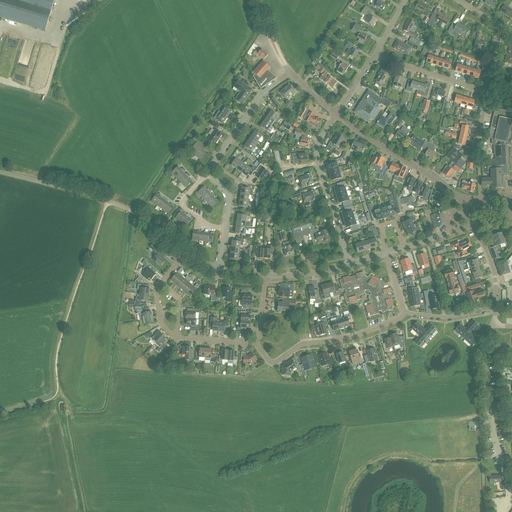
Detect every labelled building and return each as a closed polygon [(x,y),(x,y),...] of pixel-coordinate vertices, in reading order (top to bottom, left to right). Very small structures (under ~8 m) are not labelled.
[(54,0),(0,0),(0,16),(45,30),(54,0)] [(375,6),(382,10),(385,4),(383,3),(384,0),(378,0),(375,6)] [(415,7),(427,14),(430,8),(424,4),(423,5),(418,2),(415,7)] [(500,12),(511,18),(511,16),(511,9),(504,5),(500,12)] [(368,23),(373,26),(377,20),(372,17),(369,15),(372,10),(365,6),(361,13),(368,17),(367,19),(365,22),(368,23)] [(443,29),(445,24),(446,25),(449,19),(444,16),(445,16),(438,12),(435,10),(426,25),(427,29),(430,28),(433,23),(436,23),(438,20),(440,21),(438,26),(443,29)] [(408,34),(416,38),(418,34),(411,30),(415,23),(408,19),(406,24),(406,25),(403,30),(409,33),(408,34)] [(457,33),(465,37),(470,29),(457,23),(456,26),(452,24),(448,32),(451,34),(456,36),(457,33)] [(352,31),(358,35),(357,37),(360,39),(358,41),(362,44),(364,41),(364,42),(367,36),(361,33),(364,29),(356,24),(352,31)] [(474,51),(478,52),(478,49),(484,50),(485,42),(480,41),(481,34),(477,33),(476,40),(474,49),(474,51)] [(415,43),(419,45),(421,41),(416,39),(411,37),(409,40),(415,43)] [(394,48),(407,55),(411,48),(413,45),(408,42),(406,45),(398,40),(394,48)] [(346,52),(354,58),(358,52),(353,49),(352,48),(354,45),(348,41),(346,45),(350,47),(349,49),(346,52)] [(261,57),(264,60),(268,55),(262,49),(259,53),(256,50),(256,51),(255,50),(258,46),(254,43),(247,53),(251,56),(252,55),(254,57),(256,55),(257,56),(257,55),(260,58),(261,57)] [(336,71),(343,75),(345,72),(349,67),(342,63),(339,60),(337,62),(340,66),(336,71)] [(253,76),(261,89),(276,78),(268,70),(271,68),(263,61),(253,72),(252,74),(254,75),(253,76)] [(443,67),(449,69),(451,63),(446,61),(443,67)] [(376,81),(382,85),(388,77),(385,75),(387,73),(382,69),(379,73),(381,74),(376,81)] [(472,76),(478,78),(481,72),(475,70),(472,76)] [(320,78),(333,88),(337,82),(326,74),(328,72),(325,71),(324,72),(320,78)] [(400,88),(404,89),(407,79),(403,78),(403,77),(396,75),(393,86),(400,88)] [(236,99),(243,104),(252,90),(238,80),(234,87),(241,92),(236,99)] [(417,90),(420,83),(412,81),(411,84),(408,83),(406,90),(409,91),(410,89),(412,89),(412,88),(417,90)] [(420,83),(417,90),(416,94),(427,97),(431,85),(427,84),(427,86),(420,83)] [(280,92),(286,99),(295,92),(289,85),(280,92)] [(433,96),(437,98),(438,95),(444,97),(446,92),(438,89),(437,92),(435,91),(433,96)] [(372,119),(377,123),(378,121),(378,122),(383,116),(382,116),(384,113),(379,109),(378,106),(379,105),(382,104),(388,108),(391,102),(384,97),(382,99),(369,90),(357,109),(358,110),(358,112),(357,114),(368,121),(369,120),(372,119)] [(458,103),(460,104),(463,97),(457,95),(454,102),(453,105),(457,107),(458,103)] [(270,100),(277,108),(280,105),(273,97),(270,100)] [(460,104),(467,106),(469,99),(463,97),(460,104)] [(467,106),(473,108),(475,101),(469,99),(467,106)] [(214,118),(223,124),(225,121),(230,114),(231,115),(233,111),(225,106),(220,113),(218,111),(214,118)] [(495,145),(507,145),(511,146),(511,139),(511,112),(496,109),(494,117),(493,116),(490,130),(492,130),(490,138),(492,138),(492,144),(493,144),(494,154),(495,154),(495,145)] [(267,116),(275,121),(278,116),(271,111),(267,116)] [(309,123),(315,126),(316,125),(319,120),(313,116),(314,114),(310,112),(305,120),(309,123)] [(377,124),(383,128),(386,124),(389,126),(396,117),(391,114),(387,120),(384,118),(385,117),(383,116),(378,122),(378,121),(377,123),(377,124)] [(264,121),(271,126),(275,121),(267,116),(264,121)] [(210,124),(217,129),(220,125),(212,120),(210,124)] [(273,128),(271,126),(264,121),(260,126),(267,131),(270,133),(273,128)] [(395,136),(402,141),(406,135),(407,136),(410,131),(403,127),(400,131),(399,130),(395,136)] [(206,143),(209,146),(212,142),(215,144),(222,134),(215,129),(208,139),(206,143)] [(251,136),(258,141),(262,136),(255,131),(251,136)] [(306,137),(302,136),(301,136),(302,132),(297,131),(295,131),(294,135),(296,135),(295,139),(298,139),(301,140),(300,145),(304,146),(305,145),(307,145),(309,139),(306,139),(306,137)] [(326,149),(331,152),(334,147),(335,148),(339,141),(338,141),(340,136),(337,134),(332,142),(330,141),(326,149)] [(271,138),(278,144),(281,140),(273,135),(271,138)] [(248,141),(255,146),(258,141),(251,136),(248,141)] [(339,141),(335,148),(338,150),(340,148),(345,139),(340,136),(338,141),(339,141)] [(421,147),(425,150),(429,143),(425,140),(424,142),(414,136),(409,143),(419,150),(421,147)] [(244,147),(251,151),(255,146),(248,141),(244,147)] [(350,149),(361,154),(365,147),(354,141),(350,149)] [(194,154),(200,159),(205,151),(204,150),(204,149),(202,148),(204,146),(198,142),(192,149),(195,152),(194,154)] [(429,158),(432,160),(436,153),(435,153),(435,152),(433,150),(435,146),(429,143),(425,150),(427,151),(425,155),(429,157),(429,158)] [(508,165),(507,145),(495,145),(495,154),(496,163),(487,163),(488,169),(488,174),(491,174),(491,178),(482,179),(482,186),(491,186),(492,190),(496,190),(496,191),(500,191),(500,188),(505,188),(505,182),(504,183),(503,176),(509,175),(509,165),(508,165)] [(442,173),(449,179),(455,172),(452,170),(453,168),(459,172),(466,163),(460,159),(463,155),(453,147),(446,156),(452,161),(451,164),(450,163),(448,166),(447,166),(442,173)] [(274,151),(276,162),(284,160),(281,149),(274,151)] [(341,157),(343,154),(341,152),(340,153),(336,151),(333,156),(337,159),(339,156),(341,157)] [(292,161),(292,164),(303,163),(303,160),(307,160),(307,154),(299,154),(293,154),(293,161),(292,161)] [(378,179),(383,180),(384,175),(382,175),(385,168),(386,165),(383,163),(385,159),(377,155),(376,158),(373,156),(371,162),(372,163),(370,166),(377,170),(376,172),(380,174),(378,179)] [(231,166),(236,169),(241,162),(236,159),(231,166)] [(236,169),(241,173),(246,166),(241,162),(236,169)] [(327,165),(329,170),(338,167),(336,162),(327,165)] [(395,172),(398,165),(392,163),(389,170),(391,171),(390,173),(393,175),(394,172),(395,172)] [(261,180),(262,181),(268,172),(266,170),(266,169),(266,168),(260,164),(256,170),(258,171),(258,172),(256,176),(259,178),(259,179),(261,180)] [(405,172),(407,169),(398,165),(395,172),(396,173),(395,175),(393,179),(396,181),(398,177),(404,179),(407,173),(405,172)] [(241,173),(247,176),(248,174),(251,176),(255,169),(253,167),(251,169),(246,166),(241,173)] [(183,171),(183,172),(184,171),(182,169),(181,170),(178,167),(172,172),(176,177),(183,171)] [(329,170),(330,176),(339,173),(338,167),(329,170)] [(185,174),(183,172),(183,171),(176,177),(181,182),(187,176),(188,177),(189,176),(188,176),(186,174),(185,174)] [(299,178),(302,187),(307,186),(306,184),(308,183),(309,184),(313,182),(310,173),(306,175),(299,178)] [(190,179),(188,177),(187,176),(181,182),(186,187),(192,182),(193,181),(191,179),(190,179)] [(412,192),(412,191),(416,183),(414,182),(415,179),(410,177),(406,187),(409,188),(408,191),(412,192)] [(419,197),(419,196),(423,188),(421,187),(422,183),(417,181),(416,183),(412,191),(416,193),(415,195),(419,197)] [(466,191),(473,192),(475,184),(465,182),(465,181),(463,181),(462,183),(461,188),(463,188),(463,189),(466,190),(466,191)] [(335,190),(336,193),(346,190),(344,186),(346,185),(345,182),(337,184),(338,187),(339,189),(335,190)] [(419,196),(423,197),(422,200),(426,201),(431,191),(429,190),(429,188),(424,185),(423,188),(419,196)] [(209,192),(210,192),(210,191),(208,189),(207,189),(206,188),(205,186),(198,192),(203,197),(209,192)] [(302,194),(305,203),(312,201),(318,200),(315,190),(309,192),(302,194)] [(336,193),(338,201),(348,197),(346,190),(336,193)] [(434,201),(441,204),(447,194),(440,190),(438,193),(436,192),(435,192),(432,191),(429,200),(432,201),(433,196),(436,198),(434,201)] [(212,194),(210,192),(209,192),(203,197),(207,202),(214,196),(214,197),(215,196),(214,196),(213,194),(212,194)] [(393,192),(398,214),(403,213),(400,200),(399,199),(400,199),(401,195),(393,192)] [(151,201),(157,205),(162,198),(163,199),(163,198),(163,197),(160,196),(160,197),(156,194),(151,201)] [(390,202),(385,204),(386,207),(389,217),(395,215),(393,209),(395,208),(392,195),(388,197),(390,202)] [(216,199),(214,197),(214,196),(207,202),(212,207),(218,202),(219,201),(217,199),(216,199)] [(343,202),(344,207),(352,205),(351,201),(349,202),(348,197),(338,201),(339,204),(343,202)] [(168,202),(168,203),(169,202),(168,201),(166,200),(165,201),(163,199),(162,198),(157,205),(163,209),(168,202)] [(171,204),(168,203),(168,202),(163,209),(168,213),(173,206),(174,206),(171,204)] [(379,206),(380,209),(383,218),(389,217),(386,207),(385,204),(379,206)] [(343,217),(353,214),(352,210),(353,209),(352,206),(345,208),(346,211),(346,213),(342,214),(343,217)] [(374,211),(377,220),(383,218),(380,209),(374,211)] [(186,215),(187,216),(187,215),(187,214),(184,213),(184,214),(180,211),(175,218),(181,222),(186,215)] [(431,216),(435,228),(438,227),(439,228),(447,225),(442,211),(434,214),(435,214),(431,216)] [(346,225),(355,222),(353,214),(343,217),(346,225)] [(403,223),(406,229),(413,225),(412,222),(416,220),(413,214),(405,218),(406,221),(403,223)] [(189,218),(187,216),(186,215),(181,222),(187,226),(192,219),(192,220),(193,219),(190,217),(189,218)] [(295,239),(297,244),(301,243),(300,237),(311,234),(313,240),(317,239),(318,243),(324,241),(329,240),(326,230),(321,232),(319,233),(318,229),(314,230),(314,228),(313,228),(310,219),(290,226),(292,231),(295,239)] [(287,233),(292,231),(290,226),(289,221),(284,223),(284,224),(287,233)] [(351,228),(352,231),(359,229),(358,225),(357,226),(355,222),(346,225),(347,228),(350,226),(351,228)] [(414,232),(415,235),(422,232),(419,226),(418,223),(414,225),(413,225),(406,229),(408,235),(411,233),(414,232)] [(372,230),(374,236),(378,235),(375,225),(368,227),(369,231),(372,230)] [(192,240),(199,241),(200,232),(201,232),(201,231),(200,231),(198,231),(198,232),(194,231),(192,240)] [(207,233),(208,233),(208,232),(207,232),(204,231),(204,233),(201,232),(200,232),(199,241),(206,242),(207,233)] [(211,233),(208,233),(207,233),(206,242),(213,242),(214,234),(214,233),(211,232),(211,233)] [(492,236),(496,246),(508,242),(507,238),(504,239),(503,235),(504,235),(503,232),(502,233),(502,232),(492,236)] [(231,247),(240,248),(240,245),(243,246),(244,239),(237,238),(236,241),(232,241),(231,247)] [(368,238),(365,239),(366,241),(362,242),(364,251),(371,249),(369,240),(368,238)] [(369,240),(371,249),(378,247),(375,238),(369,240)] [(456,247),(457,250),(470,243),(468,240),(460,244),(458,241),(454,243),(451,245),(453,249),(456,247)] [(283,246),(286,256),(295,253),(293,249),(291,243),(290,241),(283,243),(284,245),(283,246)] [(355,245),(358,253),(364,251),(362,242),(355,245)] [(457,253),(459,257),(460,257),(465,254),(464,253),(467,251),(467,250),(472,247),(470,243),(457,250),(459,252),(457,253)] [(153,259),(160,266),(165,260),(159,255),(162,252),(152,244),(150,247),(155,252),(153,255),(156,256),(153,259)] [(259,260),(261,260),(262,259),(262,258),(264,258),(264,249),(261,249),(261,245),(255,244),(255,252),(258,251),(258,258),(258,259),(259,260)] [(264,249),(264,258),(270,258),(270,252),(274,253),(274,245),(268,245),(268,249),(264,249)] [(498,263),(502,275),(510,273),(509,272),(511,271),(510,266),(511,264),(511,246),(509,250),(511,252),(511,255),(508,261),(506,262),(506,260),(498,263)] [(490,249),(494,259),(500,257),(497,249),(496,249),(495,247),(490,249)] [(417,256),(420,266),(428,264),(425,253),(417,256)] [(409,258),(401,261),(404,272),(412,270),(413,273),(417,272),(414,265),(411,266),(409,258)] [(469,262),(471,268),(478,265),(476,259),(469,262)] [(146,271),(143,275),(147,279),(149,278),(151,279),(156,274),(155,273),(157,270),(148,263),(145,260),(142,263),(145,266),(143,268),(146,271)] [(471,268),(473,274),(480,271),(478,265),(471,268)] [(176,284),(182,276),(183,275),(180,273),(183,270),(181,268),(171,280),(176,284)] [(445,279),(446,279),(453,277),(454,276),(452,269),(443,272),(445,279)] [(473,274),(475,280),(482,277),(480,271),(473,274)] [(350,304),(357,302),(357,300),(360,299),(359,296),(363,294),(365,290),(368,291),(376,278),(372,276),(372,277),(369,275),(368,277),(364,275),(363,272),(356,274),(356,275),(350,277),(350,276),(342,278),(343,279),(340,280),(342,290),(345,289),(346,293),(344,294),(346,303),(349,302),(350,304)] [(176,284),(181,288),(190,277),(187,275),(185,279),(182,276),(176,284)] [(181,288),(185,292),(192,285),(189,282),(192,279),(190,277),(181,288)] [(453,277),(446,279),(448,287),(456,286),(453,277)] [(385,290),(384,286),(380,284),(381,282),(379,280),(379,279),(376,278),(368,291),(371,293),(368,297),(370,301),(366,302),(367,305),(366,306),(368,313),(369,313),(370,316),(373,315),(379,313),(379,311),(383,310),(384,312),(393,309),(392,306),(393,306),(391,298),(390,299),(388,293),(389,292),(388,289),(385,290)] [(333,283),(327,285),(330,293),(333,292),(334,296),(340,294),(338,286),(334,287),(333,283)] [(140,293),(149,295),(150,289),(149,289),(150,286),(138,284),(137,290),(141,290),(140,293)] [(185,292),(190,296),(199,286),(197,284),(194,287),(192,285),(185,292)] [(289,297),(293,297),(294,285),(286,284),(286,288),(280,288),(279,296),(289,297)] [(319,291),(322,300),(328,298),(327,294),(330,293),(327,285),(322,286),(323,290),(319,291)] [(456,286),(448,287),(448,288),(450,295),(458,292),(457,285),(456,286)] [(211,301),(217,301),(218,293),(215,292),(215,286),(211,286),(205,286),(204,294),(211,295),(211,301)] [(315,299),(315,303),(318,304),(322,302),(319,291),(315,292),(315,293),(314,292),(314,286),(309,286),(309,293),(310,293),(310,299),(315,299)] [(226,301),(233,302),(234,292),(230,291),(230,288),(224,287),(223,297),(226,297),(226,301)] [(428,287),(423,288),(425,299),(428,298),(430,306),(438,305),(435,291),(429,292),(428,287)] [(243,300),(252,301),(253,295),(248,295),(248,292),(248,289),(241,288),(241,291),(241,294),(243,295),(243,300)] [(420,296),(423,296),(422,294),(420,294),(419,293),(418,293),(417,288),(408,289),(410,298),(420,296)] [(482,289),(474,292),(476,299),(485,296),(482,289)] [(476,299),(474,292),(473,291),(466,293),(469,302),(476,299)] [(135,303),(147,304),(147,301),(148,301),(149,295),(140,293),(140,297),(136,297),(135,303)] [(410,298),(411,307),(420,305),(419,300),(420,300),(420,298),(420,296),(410,298)] [(278,310),(288,311),(289,306),(295,306),(296,303),(300,303),(301,301),(296,301),(296,300),(283,299),(282,299),(282,302),(278,302),(278,310)] [(239,309),(246,310),(247,307),(252,307),(252,301),(243,300),(243,301),(240,301),(240,306),(239,309)] [(139,314),(140,321),(143,320),(153,318),(151,311),(147,312),(146,308),(144,308),(143,307),(137,306),(134,307),(135,311),(136,310),(137,313),(139,314)] [(186,319),(187,319),(195,319),(196,313),(199,313),(199,309),(192,309),(192,312),(186,312),(186,319)] [(241,321),(250,322),(251,316),(246,315),(246,312),(239,312),(239,317),(239,318),(241,318),(241,321)] [(342,319),(345,327),(350,326),(348,320),(351,319),(349,313),(344,315),(345,318),(342,319)] [(213,331),(219,331),(219,323),(220,323),(220,320),(217,320),(217,318),(211,317),(210,324),(213,324),(213,331)] [(319,335),(327,333),(326,329),(326,328),(329,327),(326,317),(322,318),(322,320),(320,320),(316,329),(317,335),(319,335)] [(139,328),(140,333),(146,331),(151,329),(150,325),(154,324),(153,318),(143,320),(140,321),(141,327),(140,327),(139,328)] [(192,329),(199,329),(199,326),(196,325),(196,319),(195,319),(187,319),(187,325),(192,325),(192,329)] [(223,321),(220,320),(220,323),(219,323),(219,331),(225,332),(225,325),(228,326),(229,319),(226,319),(225,323),(223,323),(223,321)] [(332,325),(334,331),(339,329),(337,321),(331,322),(330,319),(328,320),(329,326),(332,325)] [(337,321),(339,329),(345,327),(342,319),(337,321)] [(237,329),(244,330),(245,327),(250,327),(250,322),(241,321),(241,326),(238,326),(237,329)] [(474,321),(466,330),(469,333),(472,335),(479,327),(477,324),(476,324),(474,322),(474,321)] [(411,329),(420,337),(423,334),(425,331),(416,323),(417,323),(414,326),(413,326),(414,326),(411,329)] [(431,324),(425,331),(423,334),(429,339),(436,330),(434,328),(434,327),(433,328),(431,325),(431,324)] [(455,331),(463,339),(469,333),(466,330),(460,324),(460,325),(457,328),(457,327),(457,328),(455,331)] [(154,344),(155,344),(162,336),(158,332),(155,336),(153,333),(151,331),(145,335),(144,336),(147,339),(148,338),(150,340),(154,344)] [(469,333),(463,339),(465,340),(472,346),(474,344),(475,344),(474,343),(477,341),(478,341),(477,340),(472,335),(469,333)] [(391,338),(394,346),(400,344),(400,347),(404,346),(404,336),(397,337),(396,334),(390,336),(391,338)] [(423,334),(420,337),(417,340),(415,343),(418,345),(418,346),(418,345),(421,348),(428,340),(429,339),(423,334)] [(156,350),(159,352),(160,351),(166,345),(164,343),(167,339),(163,335),(162,336),(155,344),(159,347),(156,350)] [(383,346),(385,352),(388,351),(387,348),(394,346),(391,338),(385,340),(386,345),(383,346)] [(185,359),(192,360),(193,352),(190,352),(190,347),(183,346),(182,354),(186,355),(185,359)] [(199,357),(204,357),(205,357),(206,349),(200,348),(200,353),(196,353),(195,360),(199,361),(199,357)] [(363,356),(366,363),(371,361),(371,362),(372,361),(373,362),(375,361),(376,360),(378,360),(374,348),(367,350),(368,354),(363,356)] [(205,357),(204,357),(204,360),(210,361),(210,362),(214,362),(215,354),(211,354),(211,349),(206,349),(205,357)] [(349,352),(353,364),(360,362),(360,364),(363,363),(360,353),(358,354),(356,349),(349,352)] [(222,362),(222,360),(228,360),(229,351),(223,350),(222,355),(219,355),(219,362),(222,362)] [(229,351),(228,360),(227,364),(233,364),(236,364),(237,357),(234,357),(234,351),(229,351)] [(249,365),(250,365),(251,364),(257,360),(252,353),(248,356),(245,356),(245,352),(241,352),(241,361),(244,361),(243,364),(249,365)] [(330,364),(331,367),(334,366),(332,359),(329,360),(326,352),(318,355),(322,366),(330,364)] [(346,361),(346,364),(350,363),(348,357),(344,358),(343,352),(336,354),(339,363),(346,361)] [(301,358),(304,367),(315,364),(312,354),(301,358)] [(282,375),(290,375),(290,374),(293,369),(296,367),(299,371),(301,370),(299,365),(297,361),(294,363),(292,360),(284,365),(282,368),(282,375)]
